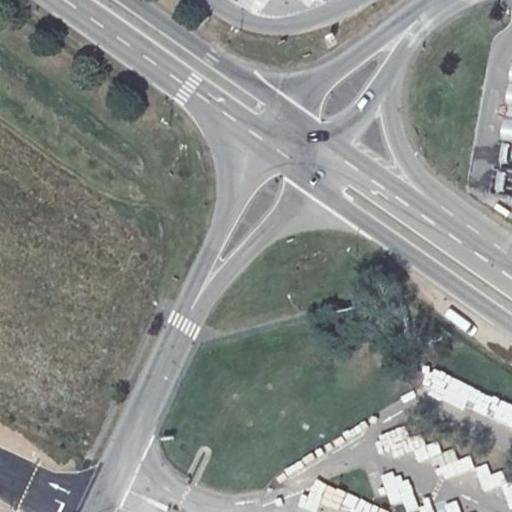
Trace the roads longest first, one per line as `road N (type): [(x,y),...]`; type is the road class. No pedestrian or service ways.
road 1 (unclassified): [(208,281),(95,511)]
road 2 (secondary): [(62,0),(190,86),(246,145)]
road 3 (secondary): [(323,211),(422,251),(511,320)]
road 4 (secondary): [(295,77),(208,55),(131,0)]
road 5 (secondary): [(511,265),(462,231),(383,151)]
road 6 (unclassified): [(250,167),(208,281)]
